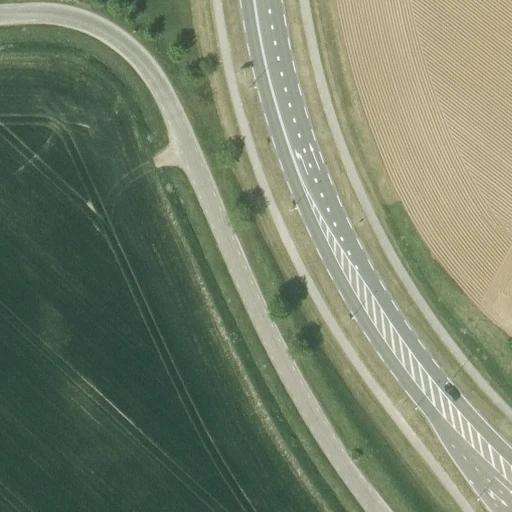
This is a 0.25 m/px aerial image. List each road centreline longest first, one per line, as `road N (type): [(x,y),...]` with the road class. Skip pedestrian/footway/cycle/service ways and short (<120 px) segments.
road 1 (unclassified): [(375,511),(259,323),(202,177),(142,58),(122,38),(71,15),(0,17)]
road 2 (secondary): [(511,489),(439,403),(355,279),(295,145),(262,0)]
